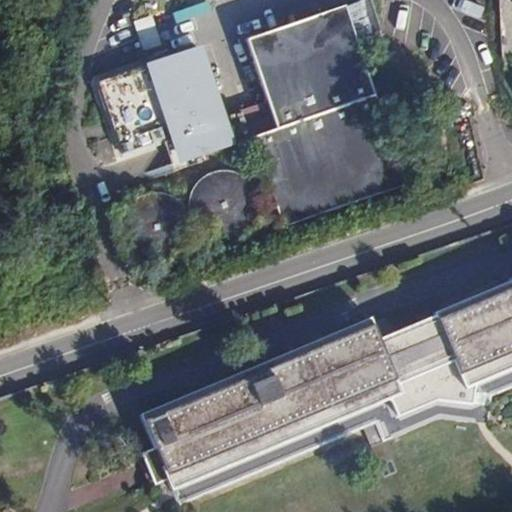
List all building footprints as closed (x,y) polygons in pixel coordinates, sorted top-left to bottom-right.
[(511,0),(503,0),(506,59),(511,58),(511,0)] [(384,126),(340,3),(243,38),(264,101),(218,116),(195,46),(94,80),(117,152),(159,138),(169,168),(181,164),(179,158),(227,142),(226,141),(247,134),(280,227),(286,225),(404,185),(384,126)] [(146,19),(130,24),(139,50),(155,45),(146,19)] [(178,254),(187,260),(213,252),(218,240),(237,239),(253,228),(262,213),(262,198),(256,182),(245,171),(235,166),(211,167),(194,181),(186,209),(173,195),(164,190),(144,190),(124,200),(115,219),(117,241),(127,256),(136,261),(156,264),(178,254)] [(368,321),(138,417),(153,451),(145,455),(157,484),(165,481),(179,511),(378,427),(386,446),(511,393),(511,283),(377,341),(368,321)]
